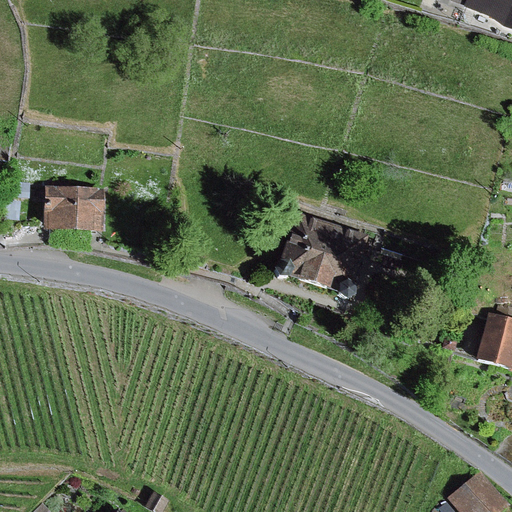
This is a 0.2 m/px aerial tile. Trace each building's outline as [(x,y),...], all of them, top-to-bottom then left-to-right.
[(511,0),(451,0),(451,1),(465,6),(464,8),(488,16),(504,28),(511,31),(511,0)] [(0,134),(0,161),(8,163),(12,136),(0,134)] [(105,189),(46,187),(45,231),(103,232),(105,189)] [(369,236),(294,213),(281,260),(274,269),(280,277),(289,277),(338,293),(347,299),(356,295),(356,285),(369,236)] [(511,319),(489,313),(477,360),(509,369),(508,372),(511,372),(511,319)] [(445,337),(442,349),(454,352),(457,340),(445,337)] [(503,511),(511,506),(480,472),(448,499),(458,511),(503,511)] [(162,511),(169,501),(153,493),(144,508),(150,511),(162,511)]
